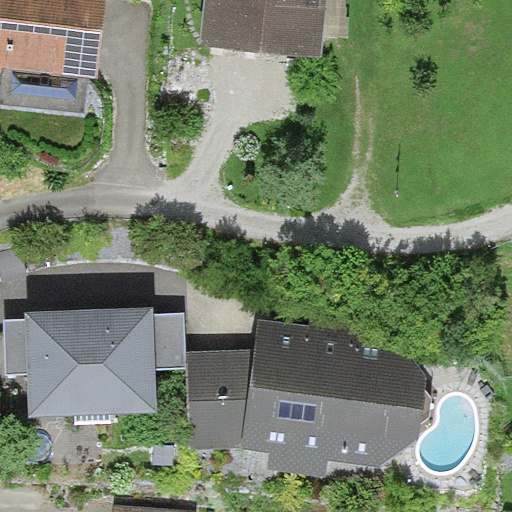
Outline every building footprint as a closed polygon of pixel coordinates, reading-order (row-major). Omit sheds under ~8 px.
[(79,0),(0,0),(0,53),(75,59),(79,0)] [(205,0),(203,30),(304,40),(307,0),(205,0)] [(399,337),(254,318),(250,350),(239,428),(265,432),(262,454),(313,461),(316,438),(367,445),(406,416),(410,378),(399,337)] [(140,404),(139,320),(29,323),(30,406),(140,404)] [(250,350),(185,349),(184,426),(239,428),(250,350)]
